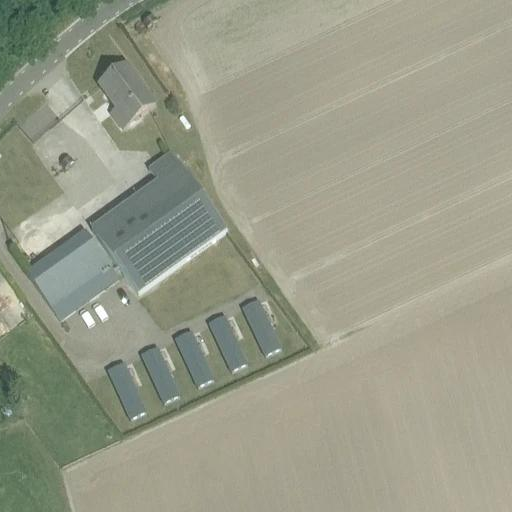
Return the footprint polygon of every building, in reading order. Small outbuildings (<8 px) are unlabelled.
[(124,132),(157,108),(129,69),(101,89),(118,112),(112,116),(124,132)] [(158,185),(91,233),(139,299),(228,235),(171,156),(149,172),(158,185)] [(282,353),(259,305),(244,312),(266,360),(282,353)] [(248,369),(226,320),(210,328),(233,376),(248,369)] [(215,384),(192,336),(177,343),(199,391),(215,384)] [(181,400),(158,352),(143,359),(165,407),(181,400)] [(0,364),(0,384),(10,378),(0,364)] [(109,375),(131,423),(147,416),(125,368),(109,375)]
